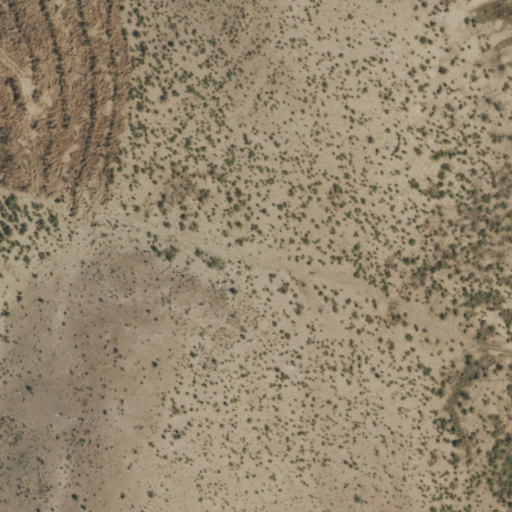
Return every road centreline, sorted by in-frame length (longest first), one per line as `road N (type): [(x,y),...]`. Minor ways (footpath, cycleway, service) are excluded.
road 1 (track): [(511,357),(0,215)]
road 2 (track): [(0,116),(211,75),(349,26),(387,0)]
